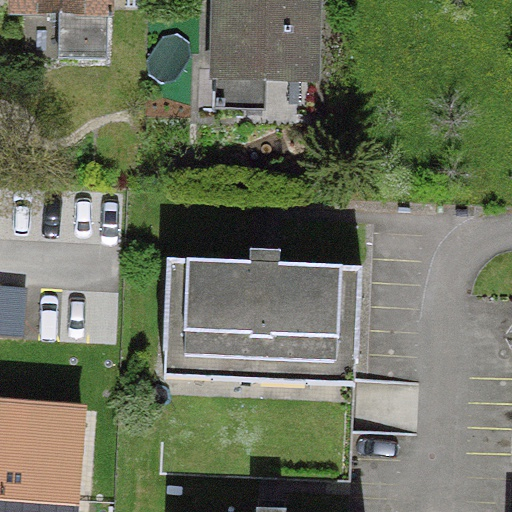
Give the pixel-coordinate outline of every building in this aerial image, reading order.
[(8,0),(9,9),(54,11),(53,61),(100,62),(101,0),(8,0)] [(305,76),(307,0),(214,0),(213,112),(260,112),(261,76),(305,76)] [(346,279),(152,273),(148,388),(342,395),(346,279)] [(419,458),(425,305),(372,303),(366,477),(418,479),(419,458)] [(0,511),(81,511),(89,412),(0,405),(0,511)]
